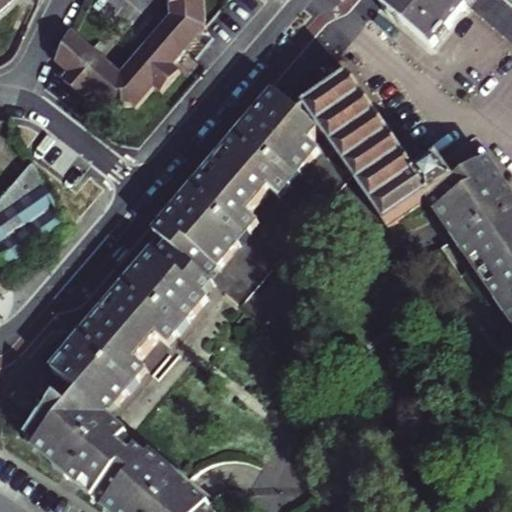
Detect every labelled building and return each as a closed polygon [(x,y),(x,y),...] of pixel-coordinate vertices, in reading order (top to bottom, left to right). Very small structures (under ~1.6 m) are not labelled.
[(12,0),(0,0),(0,15),(15,2),(12,0)] [(172,0),(172,25),(116,81),(70,39),(54,73),(63,81),(58,86),(77,106),(84,100),(104,118),(109,113),(126,113),(130,117),(149,96),(156,103),(174,83),(168,76),(203,39),(204,0),(172,0)] [(385,0),(381,5),(431,48),(466,7),(511,45),(511,6),(504,0),(385,0)] [(311,112),(304,116),(323,133),(331,142),(335,149),(349,170),(388,228),(436,199),(457,187),(442,164),(421,176),(352,79),(309,108),(311,112)] [(323,133),(304,116),(280,95),(272,99),(217,164),(263,204),(271,195),(279,200),(319,153),(311,146),(323,133)] [(216,286),(236,300),(349,170),(335,149),(216,286)] [(511,185),(499,162),(457,187),(436,199),(482,280),(511,263),(511,185)] [(263,204),(217,164),(156,235),(167,243),(211,282),(261,225),(252,216),(263,204)] [(0,209),(0,261),(9,273),(69,232),(34,170),(0,209)] [(211,282),(167,243),(109,312),(153,352),(164,340),(172,347),(212,301),(207,297),(216,286),(211,282)] [(511,263),(482,280),(511,332),(511,263)] [(153,352),(109,312),(56,370),(71,383),(101,410),(111,399),(119,407),(150,372),(142,364),(153,352)] [(101,410),(71,383),(23,436),(93,499),(132,452),(118,442),(126,432),(101,410)] [(204,511),(132,452),(93,499),(109,511),(204,511)]
